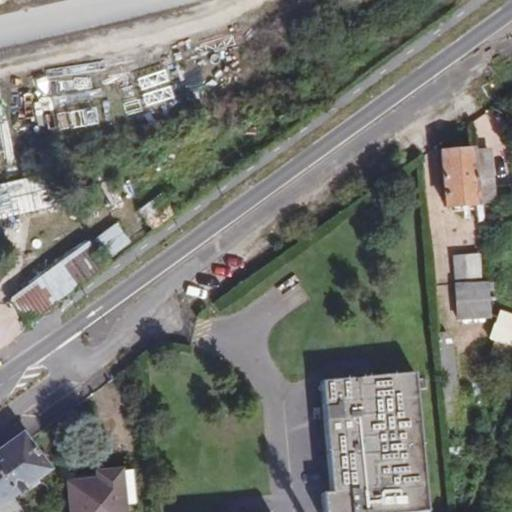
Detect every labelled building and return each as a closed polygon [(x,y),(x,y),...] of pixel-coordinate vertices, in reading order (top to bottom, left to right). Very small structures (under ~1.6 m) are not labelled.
[(479,201),(475,142),(453,144),(456,203),(479,201)] [(52,175),(0,187),(0,218),(59,205),(52,175)] [(0,307),(20,336),(102,276),(81,249),(0,305),(0,307)] [(452,286),(485,283),(483,255),(450,258),(452,286)] [(511,314),(498,310),(489,337),(511,344),(511,342),(511,314)] [(419,370),(326,379),(335,489),(327,490),(328,511),(414,511),(430,511),(419,370)] [(55,466),(26,429),(0,448),(0,511),(28,511),(17,493),(55,466)] [(128,469),(129,483),(130,502),(139,502),(137,477),(136,468),(128,469)] [(75,481),(77,511),(129,511),(130,502),(129,483),(128,469),(106,471),(105,478),(75,481)]
